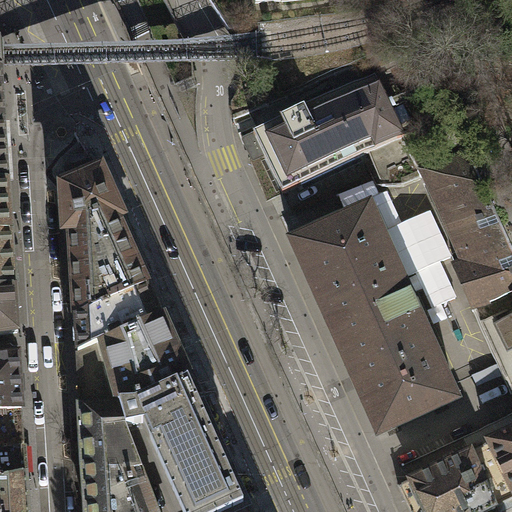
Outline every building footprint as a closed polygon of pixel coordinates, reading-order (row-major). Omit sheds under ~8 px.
[(260,146),(283,194),(405,136),(385,94),(376,75),(281,120),(281,121),(254,134),(260,146)] [(455,268),(475,310),(511,292),(511,234),(477,150),(422,172),(464,265),(455,268)] [(70,216),(76,319),(146,288),(130,251),(90,162),(83,165),(82,161),(73,164),(74,168),(68,171),(70,216)] [(0,182),(0,335),(15,333),(13,304),(11,263),(10,220),(8,182),(0,182)] [(458,401),(371,207),(291,242),(378,436),(458,401)] [(146,288),(76,319),(78,354),(159,318),(146,288)] [(511,315),(494,324),(508,353),(511,350),(511,315)] [(159,318),(78,354),(82,406),(133,401),(188,379),(159,318)] [(19,354),(0,356),(0,411),(23,410),(19,354)] [(200,406),(188,379),(133,401),(82,406),(83,434),(125,426),(142,422),(181,511),(220,511),(242,502),(200,406)] [(23,410),(0,411),(0,448),(24,445),(23,410)] [(159,511),(125,426),(83,434),(87,483),(88,511),(159,511)] [(511,427),(487,440),(488,444),(511,492),(511,427)] [(511,492),(488,444),(399,487),(410,511),(487,511),(511,499),(511,492)] [(0,511),(28,511),(27,486),(24,445),(0,448),(0,511)]
